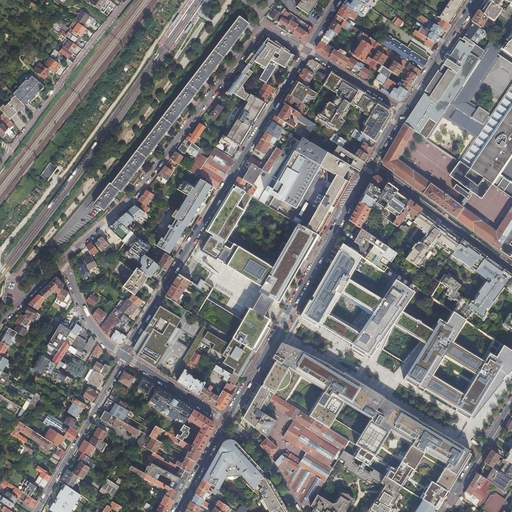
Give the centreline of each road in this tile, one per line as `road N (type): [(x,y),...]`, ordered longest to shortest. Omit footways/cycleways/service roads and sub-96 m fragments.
road 1 (residential): [(307,50),(124,357)]
road 2 (residential): [(62,261),(130,200),(255,38)]
road 3 (residential): [(225,421),(370,163)]
road 4 (residential): [(0,166),(128,0)]
road 5 (residential): [(124,357),(35,511)]
road 6 (unclassified): [(370,163),(511,269)]
road 7 (residential): [(403,109),(476,0)]
